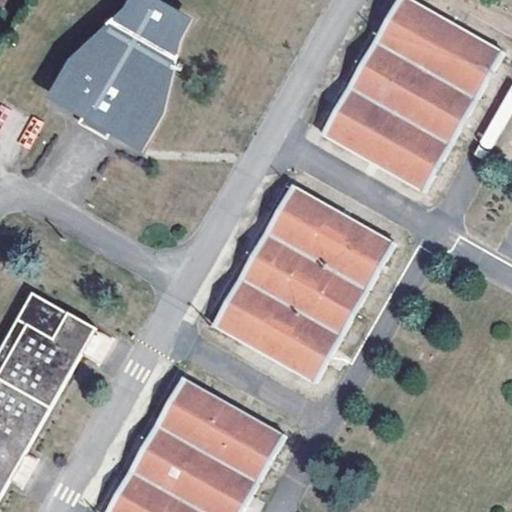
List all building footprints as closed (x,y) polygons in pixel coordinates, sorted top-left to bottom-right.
[(46,96),(149,156),(173,116),(182,40),(193,21),(155,0),(129,0),(125,10),(69,55),(46,96)] [(398,0),(322,133),(428,193),(506,54),(414,0),(398,0)] [(219,322),(321,380),(393,252),(289,194),(219,322)] [(0,504),(97,330),(42,299),(0,373),(0,504)] [(106,511),(242,511),(286,436),(182,374),(106,511)]
